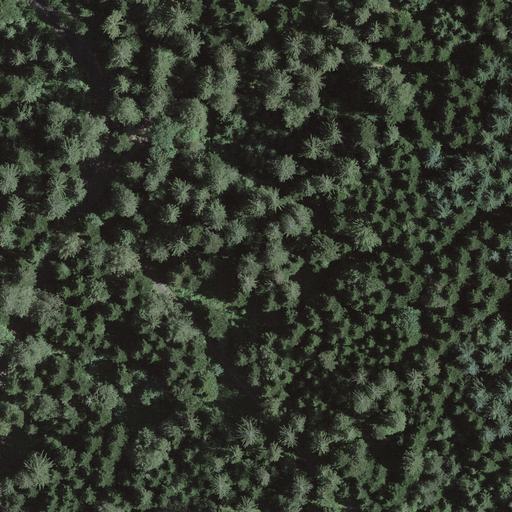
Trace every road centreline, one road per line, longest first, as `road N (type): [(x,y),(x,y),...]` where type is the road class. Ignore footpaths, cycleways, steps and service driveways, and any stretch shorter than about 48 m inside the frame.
road 1 (unclassified): [(0,376),(106,140),(96,67),(35,0)]
road 2 (track): [(82,201),(353,511)]
road 3 (track): [(284,0),(199,72),(82,201)]
